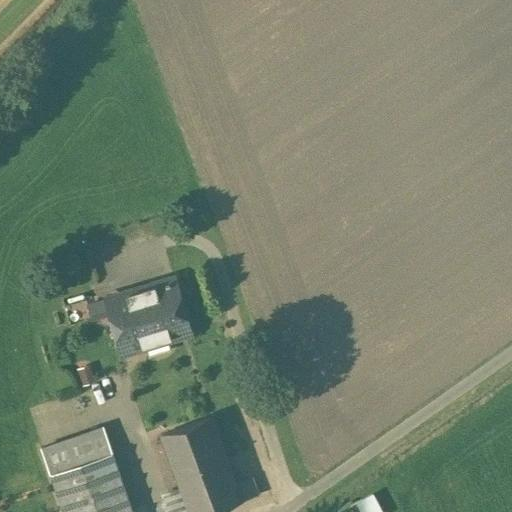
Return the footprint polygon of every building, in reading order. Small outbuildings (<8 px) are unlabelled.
[(169,280),(87,305),(91,319),(116,312),(127,351),(185,333),(169,280)] [(87,383),(100,378),(94,363),(82,367),(87,383)] [(210,417),(161,434),(185,498),(233,480),(210,417)] [(112,452),(103,426),(90,430),(99,456),(112,452)] [(90,430),(41,447),(50,473),(99,456),(90,430)] [(99,456),(50,473),(63,510),(125,489),(112,452),(99,456)] [(233,480),(185,498),(190,511),(209,511),(241,501),(240,500),(274,488),(267,469),(233,480)] [(41,474),(2,483),(6,501),(45,492),(41,474)] [(132,511),(125,489),(63,510),(63,511),(132,511)] [(368,511),(390,511),(381,491),(362,500),(368,511)] [(366,511),(361,500),(338,511),(366,511)]
